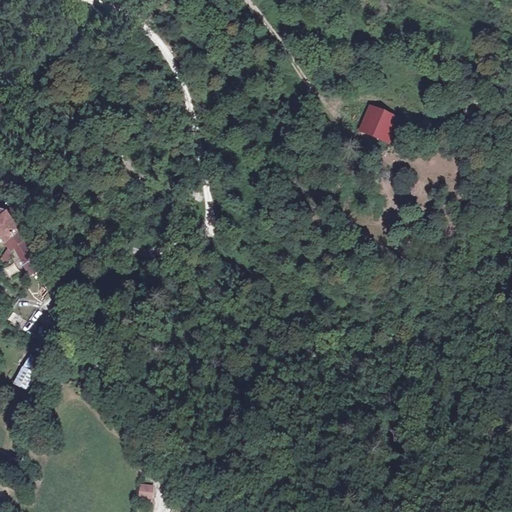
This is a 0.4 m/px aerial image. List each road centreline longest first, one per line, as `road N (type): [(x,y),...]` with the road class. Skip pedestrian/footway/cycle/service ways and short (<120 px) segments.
road 1 (track): [(0,183),(52,196),(111,244),(174,253),(207,232),(199,137),(167,52),(136,21),(84,0)]
road 2 (track): [(167,52),(234,64),(314,117),(362,96),(437,123),(462,117),(511,57)]
road 3 (track): [(204,511),(170,477),(80,347),(29,228),(0,199)]
road 4 (track): [(329,109),(247,0)]
